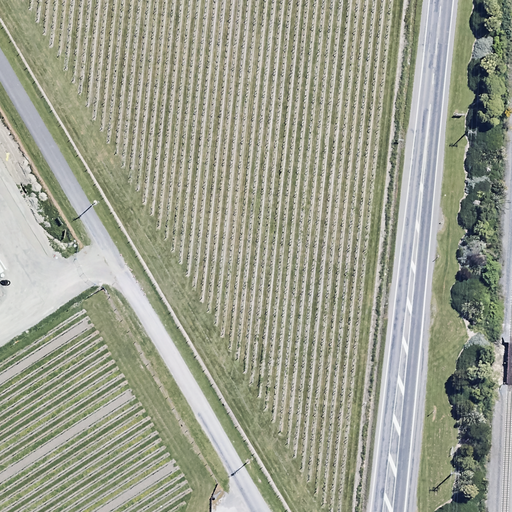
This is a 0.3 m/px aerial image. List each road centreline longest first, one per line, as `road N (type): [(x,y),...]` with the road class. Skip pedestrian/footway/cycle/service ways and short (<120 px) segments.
road 1 (unclassified): [(265,511),(0,58)]
road 2 (trunk): [(386,511),(440,0)]
